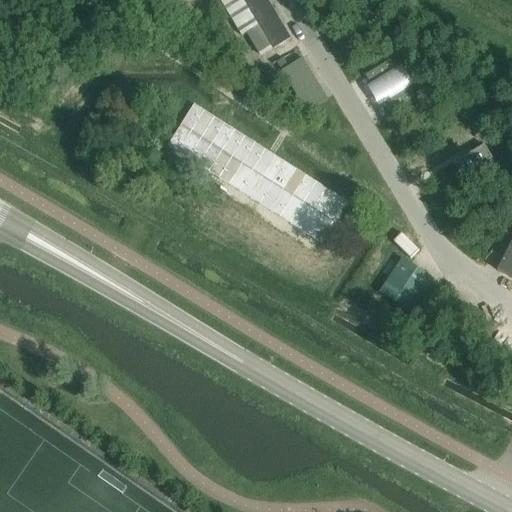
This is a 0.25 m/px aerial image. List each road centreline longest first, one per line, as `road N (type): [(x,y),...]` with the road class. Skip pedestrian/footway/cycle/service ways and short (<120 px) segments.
road 1 (tertiary): [(509,511),(0,222)]
road 2 (track): [(511,80),(447,159),(403,191)]
